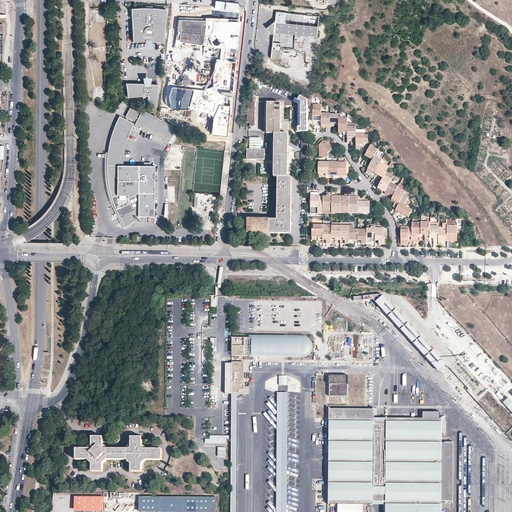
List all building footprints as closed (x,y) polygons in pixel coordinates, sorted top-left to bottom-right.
[(167,11),(153,9),(153,7),(146,7),(146,9),(132,9),(133,30),(136,30),(135,23),(149,22),(162,24),(161,30),(164,31),(167,11)] [(319,16),(276,11),(275,21),(266,28),(271,33),(273,34),(271,58),(279,59),(279,49),(293,50),(294,45),(295,35),(302,35),(317,37),(319,16)] [(173,87),(171,88),(168,96),(168,98),(168,101),(169,106),(170,108),(172,109),(188,109),(203,112),(208,116),(211,120),(211,125),(210,133),(212,135),(226,136),(239,19),(178,17),(175,42),(205,46),(212,47),(214,49),(220,49),(218,59),(216,59),(215,61),(212,77),(212,86),(206,88),(204,89),(204,90),(173,87)] [(162,24),(149,22),(135,23),(136,30),(133,30),(133,42),(146,42),(150,42),(163,43),(164,31),(161,30),(162,24)] [(302,46),(302,35),(295,35),(294,45),(302,46)] [(293,54),(284,50),(279,59),(288,63),(293,54)] [(149,85),(144,85),(127,86),(127,97),(143,96),(143,100),(155,106),(158,86),(149,85)] [(275,134),(288,134),(289,123),(281,123),(281,103),(268,103),(267,134),(275,134)] [(321,114),(322,106),(313,105),(313,115),(317,115),(317,119),(317,122),(321,122),(321,114)] [(138,113),(130,109),(125,117),(134,122),(138,113)] [(159,120),(142,111),(135,125),(168,143),(175,128),(159,120)] [(326,126),(330,126),(330,115),(330,114),(321,114),(321,122),(321,124),(326,125),(326,126)] [(330,115),(330,126),(334,126),(334,125),(334,124),(339,124),(339,117),(339,115),(330,115)] [(132,124),(119,117),(111,134),(108,149),(106,163),(108,185),(111,200),(117,214),(124,227),(140,217),(153,217),(153,166),(121,166),(122,154),(125,141),(132,124)] [(348,126),(348,117),(339,117),(339,124),(339,125),(339,133),(344,133),(344,136),(348,136),(348,126)] [(356,136),(356,133),(356,123),(351,123),(351,126),(348,126),(348,136),(348,140),(351,140),(351,137),(351,135),(356,136)] [(356,138),(356,150),(360,150),(360,146),(364,145),(364,143),(368,143),(368,136),(364,135),(364,133),(356,133),(356,136),(356,138)] [(275,134),(274,176),(274,177),(278,177),(288,178),(288,134),(275,134)] [(249,149),(247,149),(247,159),(264,160),(264,150),(258,150),(259,139),(249,138),(249,149)] [(319,145),(319,158),(330,158),(330,156),(328,154),(332,150),(332,144),(330,144),(329,142),(323,142),(319,145)] [(376,153),(378,149),(370,145),(365,155),(373,159),(374,156),(376,153)] [(383,160),(378,158),(374,156),(373,159),(368,169),(372,171),(376,173),(381,163),(383,160)] [(342,176),(342,178),(346,179),(348,177),(348,164),(347,161),(339,161),(339,163),(346,163),(346,176),(342,176)] [(325,178),(330,178),(330,163),(318,162),(318,174),(319,174),(325,174),(325,177),(325,178)] [(339,163),(330,163),(330,178),(333,178),(333,176),(338,176),(339,163)] [(384,176),(389,167),(381,163),(376,173),(375,174),(383,178),(384,176)] [(390,183),(392,180),(384,176),(383,178),(382,180),(378,187),(378,188),(385,192),(390,183)] [(291,234),(292,178),(288,178),(278,177),(277,220),(248,220),(248,233),(291,234)] [(397,188),(398,187),(390,183),(385,192),(384,194),(388,196),(389,195),(390,194),(393,196),(397,188)] [(404,194),(405,193),(397,188),(393,196),(393,197),(392,199),(396,202),(395,203),(393,207),(396,209),(400,202),(404,194)] [(323,210),(323,197),(320,197),(320,195),(315,195),(315,193),(311,193),(310,209),(316,209),(318,209),(317,214),(323,214),(323,210)] [(337,194),(332,193),(332,196),(332,210),(332,213),(341,213),(341,211),(341,197),(337,197),(337,194)] [(409,197),(404,194),(400,202),(405,204),(409,197)] [(349,211),(350,195),(345,195),(345,197),(341,197),(341,211),(349,211)] [(350,195),(349,211),(358,211),(358,197),(355,197),(355,195),(350,195)] [(332,210),(332,196),(327,196),(327,197),(323,197),(323,210),(332,210)] [(362,197),(358,197),(358,211),(358,213),(369,213),(369,202),(362,202),(362,197)] [(396,209),(395,211),(408,217),(412,210),(407,208),(407,206),(405,204),(400,202),(396,209)] [(416,234),(420,235),(420,223),(412,223),(412,227),(411,241),(416,241),(416,234)] [(429,227),(429,223),(425,223),(421,223),(420,223),(420,235),(420,236),(424,236),(424,242),(428,242),(428,241),(429,227)] [(446,227),(446,224),(442,224),(442,229),(438,229),(437,246),(441,245),(441,242),(446,242),(446,227)] [(319,239),(322,239),(323,226),(314,225),(314,230),(312,230),(312,238),(316,238),(317,238),(317,237),(319,238),(319,239)] [(323,226),(322,239),(326,239),(326,243),(331,243),(332,226),(323,226)] [(332,226),(331,243),(335,243),(335,239),(340,239),(340,226),(332,226)] [(340,226),(340,239),(345,239),(344,243),(349,243),(349,241),(349,226),(340,226)] [(349,226),(349,241),(357,241),(358,230),(354,230),(354,226),(349,226)] [(366,230),(366,245),(370,245),(370,243),(375,243),(375,229),(375,227),(370,227),(370,229),(366,229),(366,230)] [(407,243),(411,243),(411,241),(412,227),(407,227),(407,230),(400,230),(400,243),(407,243)] [(438,229),(438,227),(429,227),(428,241),(433,241),(433,246),(437,246),(438,229)] [(450,227),(446,227),(446,242),(456,242),(456,227),(450,227)] [(375,229),(375,243),(378,243),(378,245),(386,245),(386,234),(382,233),(383,229),(375,229)] [(358,230),(357,241),(361,241),(361,245),(366,245),(366,230),(358,230)] [(382,294),(375,301),(438,371),(441,368),(445,364),(382,294)] [(328,329),(328,355),(344,355),(344,329),(328,329)] [(354,330),(354,356),(370,356),(370,330),(354,330)] [(303,338),(249,338),(232,338),(232,355),(298,356),(301,356),(303,356),(304,355),(305,355),(306,355),(307,354),(308,353),(309,352),(310,352),(310,351),(311,350),(311,349),(311,348),(311,347),(311,346),(311,345),(311,344),(310,343),(310,342),(308,340),(307,339),(305,339),(304,338),(303,338)] [(240,390),(244,390),(244,362),(232,362),(232,392),(239,392),(240,390)] [(348,376),(329,375),(329,384),(329,397),(348,397),(348,385),(348,376)] [(287,511),(288,392),(278,392),(278,404),(276,511),(287,511)] [(374,504),(374,501),(374,418),(374,410),(329,409),(328,504),(374,504)] [(442,443),(442,418),(440,418),(436,418),(427,418),(424,418),(418,418),(409,418),(400,418),(392,418),(381,418),(374,418),(374,501),(385,501),(385,511),(441,511),(442,500),(442,443)] [(209,436),(209,439),(205,439),(205,444),(226,444),(226,439),(230,439),(230,436),(209,436)] [(91,449),(89,449),(76,449),(76,460),(88,460),(92,465),(92,472),(94,472),(103,472),(103,464),(107,460),(127,461),(131,465),(131,472),(142,472),(142,465),(146,461),(162,461),(162,450),(159,450),(146,450),(144,450),(142,448),(142,446),(142,438),(131,438),(131,446),(131,448),(129,450),(128,449),(119,449),(115,449),(106,449),(105,449),(104,449),(103,448),(103,446),(103,438),(92,437),(92,446),(92,448),(91,449)] [(453,500),(453,443),(448,443),(442,443),(442,500),(448,500),(453,500)] [(217,447),(217,457),(225,457),(225,448),(217,447)] [(75,511),(104,511),(104,498),(75,497),(75,511)] [(151,511),(152,507),(152,497),(133,497),(133,501),(133,511),(151,511)] [(161,509),(161,511),(179,511),(179,497),(158,497),(158,507),(158,509),(161,509)] [(206,511),(206,507),(204,506),(204,502),(206,502),(206,498),(187,497),(180,497),(180,511),(206,511)]
